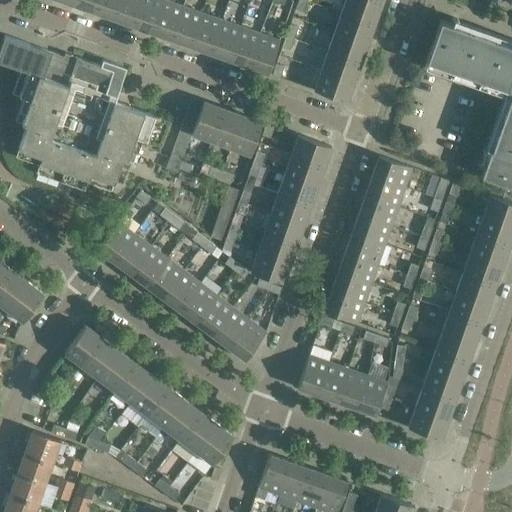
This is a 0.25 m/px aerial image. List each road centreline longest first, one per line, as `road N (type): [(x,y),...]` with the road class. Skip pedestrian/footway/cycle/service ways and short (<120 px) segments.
road 1 (residential): [(359,133),(0,3)]
road 2 (residential): [(266,413),(359,133)]
road 3 (residential): [(266,413),(85,282)]
road 4 (residential): [(449,476),(266,413)]
road 5 (residential): [(449,476),(511,298)]
road 6 (residential): [(0,420),(31,349),(85,282)]
road 7 (residential): [(359,133),(407,0)]
